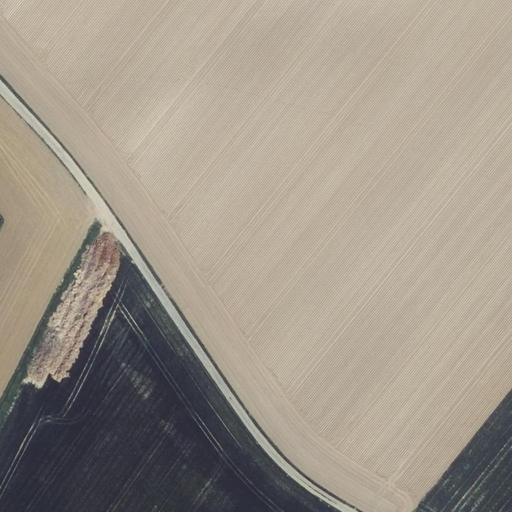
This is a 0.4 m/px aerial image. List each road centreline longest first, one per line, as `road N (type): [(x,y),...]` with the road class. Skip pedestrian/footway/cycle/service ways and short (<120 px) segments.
road 1 (track): [(0,87),(76,171),(254,431),(300,480),(349,511)]
road 2 (track): [(0,400),(104,211)]
